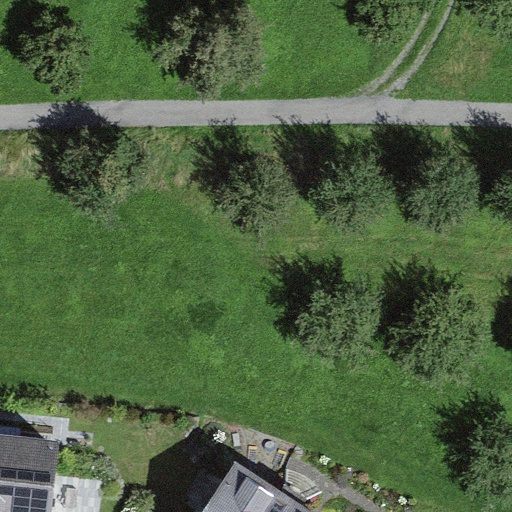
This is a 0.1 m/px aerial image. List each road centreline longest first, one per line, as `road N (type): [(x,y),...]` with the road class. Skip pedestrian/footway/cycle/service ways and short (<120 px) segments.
road 1 (track): [(0,132),(308,109),(511,122)]
road 2 (track): [(308,109),(423,61),(442,0)]
